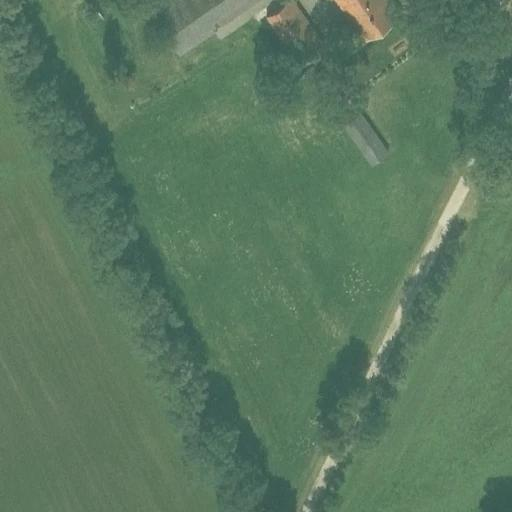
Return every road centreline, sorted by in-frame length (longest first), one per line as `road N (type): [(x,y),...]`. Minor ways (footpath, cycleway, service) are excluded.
road 1 (track): [(304,511),(440,231)]
road 2 (unclassified): [(440,231),(511,89)]
